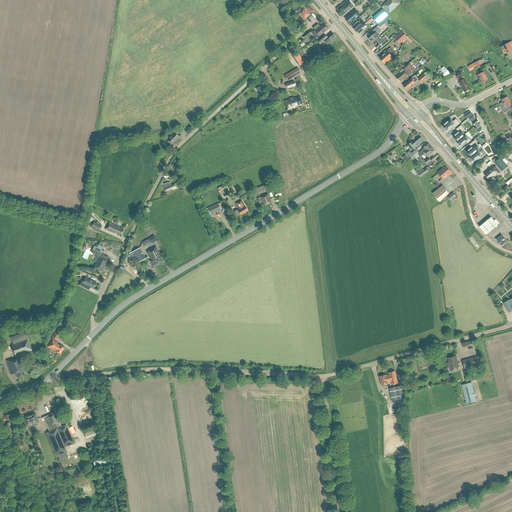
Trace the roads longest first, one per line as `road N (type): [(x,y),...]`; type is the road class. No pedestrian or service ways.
road 1 (tertiary): [(94,332),(134,296),(382,149),(411,115)]
road 2 (track): [(92,314),(177,147),(316,20)]
road 3 (track): [(53,379),(150,369),(322,376)]
road 4 (track): [(322,376),(511,325)]
road 5 (track): [(322,376),(339,511)]
